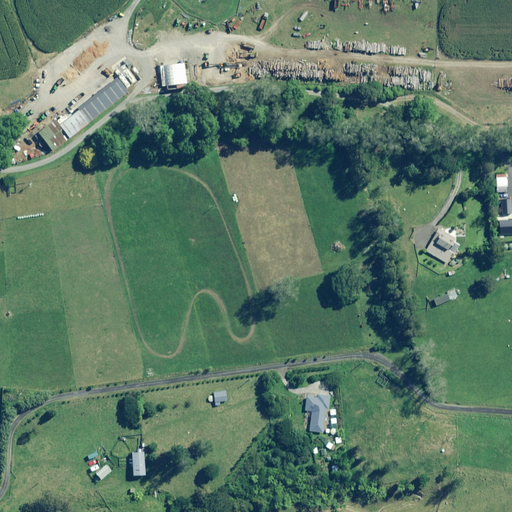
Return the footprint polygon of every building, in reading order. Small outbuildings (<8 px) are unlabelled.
[(159,67),(162,87),(187,84),(184,64),(159,67)] [(60,126),(69,138),(88,123),(79,111),(60,126)] [(69,138),(60,126),(55,120),(38,134),(52,152),(69,138)] [(455,239),(438,229),(426,252),(447,264),(453,253),(448,251),(455,239)] [(457,297),(454,290),(446,293),(447,295),(434,300),(436,306),(457,297)] [(227,402),(225,392),(213,393),(215,403),(227,402)] [(318,399),(306,397),(304,412),(307,412),(306,417),(311,418),(309,432),(323,433),(326,409),(329,410),(330,397),(318,396),(318,399)] [(145,476),(143,453),(131,454),(133,477),(145,476)]
